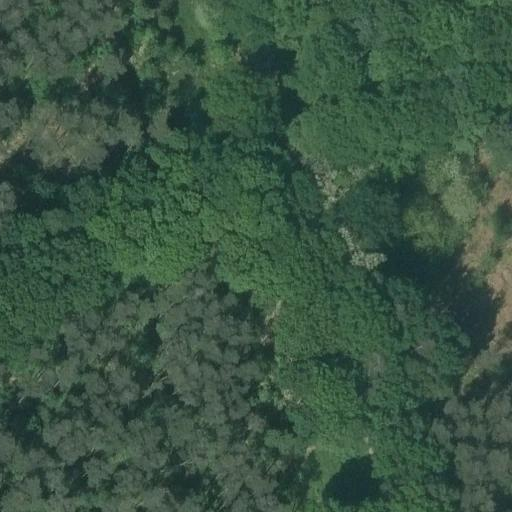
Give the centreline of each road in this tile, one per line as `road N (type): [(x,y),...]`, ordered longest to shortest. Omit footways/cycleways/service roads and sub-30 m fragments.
road 1 (unclassified): [(287,145),(389,511)]
road 2 (track): [(0,293),(287,145)]
road 3 (unclassified): [(511,79),(287,145)]
road 4 (unclassified): [(287,145),(246,0)]
